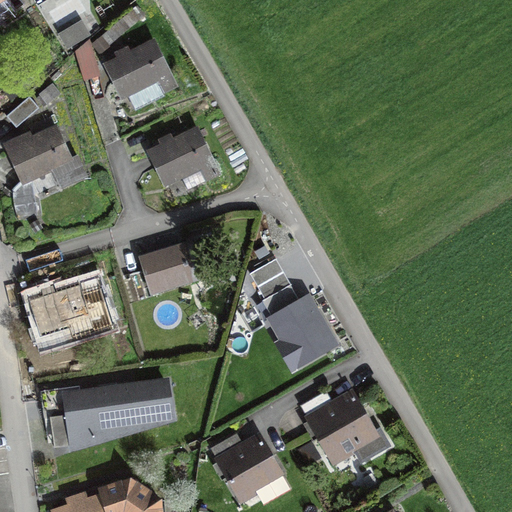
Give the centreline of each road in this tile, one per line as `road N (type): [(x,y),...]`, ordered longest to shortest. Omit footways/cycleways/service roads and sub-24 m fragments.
road 1 (residential): [(163,0),(463,511)]
road 2 (residential): [(0,322),(26,511)]
